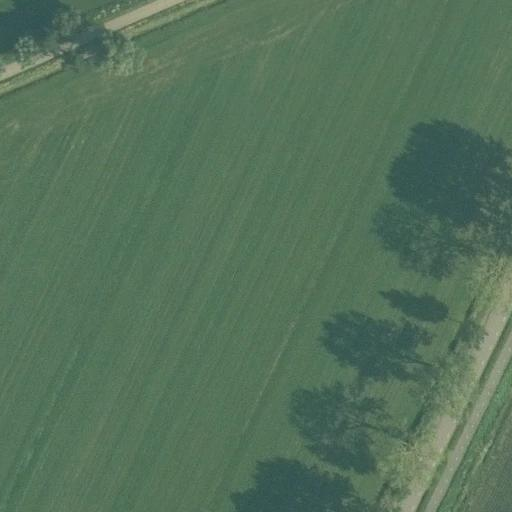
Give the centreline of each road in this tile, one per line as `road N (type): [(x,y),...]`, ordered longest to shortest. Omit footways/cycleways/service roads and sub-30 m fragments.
road 1 (tertiary): [(401,511),(511,283)]
road 2 (unclassified): [(0,74),(172,0)]
